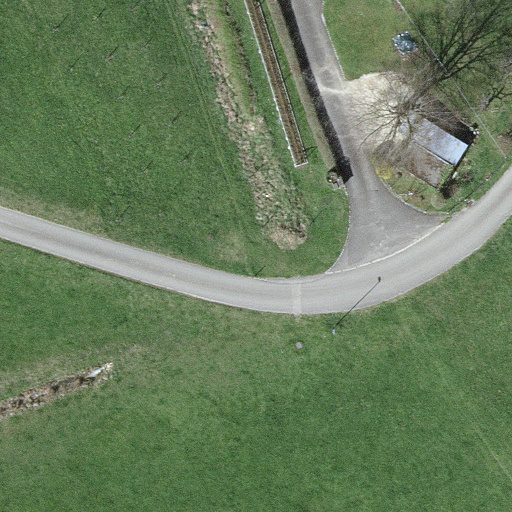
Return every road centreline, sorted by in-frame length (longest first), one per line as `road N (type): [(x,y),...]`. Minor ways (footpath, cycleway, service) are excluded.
road 1 (residential): [(0,219),(246,291),(352,290),(400,274)]
road 2 (track): [(400,274),(447,247),(511,191)]
